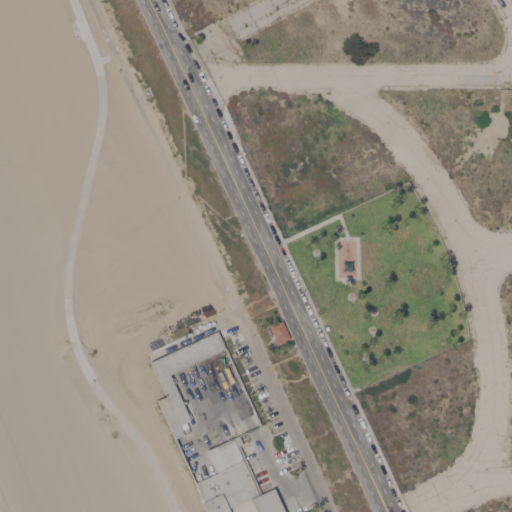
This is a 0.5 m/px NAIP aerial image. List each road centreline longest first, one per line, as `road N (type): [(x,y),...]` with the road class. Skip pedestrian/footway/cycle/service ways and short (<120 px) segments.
road 1 (track): [(320,75),(381,117),(422,167),(458,224),(487,313),(493,406),(482,452),(457,493),(417,511)]
road 2 (secondary): [(188,83),(385,511)]
road 3 (track): [(511,74),(209,76)]
